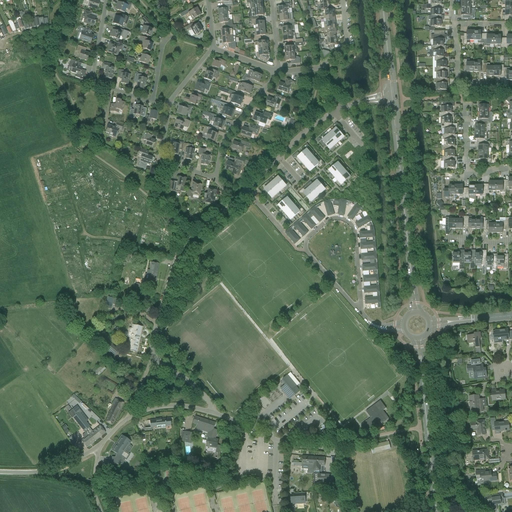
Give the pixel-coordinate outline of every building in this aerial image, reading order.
[(97,9),(99,2),(94,0),(84,0),(89,2),(87,6),(97,9)] [(246,0),(247,0),(247,4),(249,3),(250,5),(250,10),(252,10),(263,9),(262,1),(255,2),(255,0),(246,0)] [(284,7),(279,7),(280,14),(287,14),(287,10),(288,10),(288,9),(289,9),(289,7),(291,7),(291,3),(290,0),(283,0),(284,3),(283,3),(284,7)] [(473,5),(473,0),(463,0),(464,2),(461,2),(461,9),(470,9),(470,5),(473,5)] [(511,9),(511,2),(511,0),(501,0),(502,5),(505,5),(505,9),(511,9)] [(129,10),(131,4),(124,1),(122,4),(118,2),(115,10),(125,13),(126,9),(129,10)] [(158,5),(156,8),(158,11),(161,14),(164,11),(161,8),(158,5)] [(219,17),(227,16),(227,12),(228,12),(228,11),(230,10),(229,5),(225,5),(222,5),(223,9),(218,10),(219,16),(219,17)] [(426,5),(426,9),(431,9),(431,16),(441,16),(441,8),(443,8),(443,5),(441,5),(431,5),(426,5)] [(186,10),(179,14),(181,18),(185,16),(186,19),(190,16),(192,20),(196,17),(200,15),(196,8),(192,11),(190,12),(188,9),(186,10)] [(251,18),(251,20),(257,19),(257,16),(263,15),(263,14),(265,14),(264,10),(263,10),(263,9),(252,10),(252,13),(250,13),(250,14),(249,14),(248,15),(249,16),(249,17),(251,18)] [(473,19),(473,14),(473,13),(470,13),(470,9),(461,9),(461,16),(464,16),(464,19),(468,19),(471,19),(473,19)] [(511,16),(511,9),(505,9),(505,13),(502,13),(502,19),(511,19),(511,16)] [(93,27),(96,19),(90,17),(91,13),(84,11),(81,18),(84,19),(83,23),(93,27)] [(287,14),(280,14),(280,22),(285,21),(286,24),(287,24),(294,23),(294,20),(290,20),(289,14),(290,13),(287,14)] [(115,16),(112,24),(117,25),(122,27),(124,22),(127,23),(129,18),(124,16),(122,15),(121,15),(119,14),(118,17),(115,16)] [(228,19),(227,16),(219,17),(220,24),(226,23),(226,26),(233,26),(232,20),(230,20),(230,19),(228,19)] [(441,16),(431,16),(429,16),(429,20),(431,20),(430,27),(441,27),(441,19),(443,19),(443,16),(441,16)] [(148,26),(150,23),(144,17),(141,20),(145,23),(141,33),(150,36),(152,30),(146,28),(147,26),(148,26)] [(258,22),(257,19),(251,20),(251,25),(254,25),(254,26),(256,26),(256,29),(265,28),(264,21),(258,22)] [(16,31),(14,25),(11,20),(8,22),(10,27),(12,32),(16,31)] [(192,23),(185,27),(187,32),(191,30),(195,36),(199,34),(199,33),(202,31),(198,24),(194,26),(192,23)] [(286,27),(282,27),(283,34),(295,33),(294,30),(294,23),(287,24),(286,24),(286,27)] [(222,35),(222,37),(231,36),(231,33),(232,33),(232,32),(235,31),(234,29),(236,29),(236,25),(233,26),(226,26),(228,26),(228,30),(221,30),(221,35),(222,35)] [(78,26),(77,30),(79,31),(78,33),(81,34),(79,39),(85,42),(90,43),(93,36),(90,35),(89,34),(90,33),(91,33),(91,31),(89,30),(85,29),(80,27),(78,26)] [(253,40),(254,40),(259,39),(259,36),(265,35),(265,28),(256,29),(255,29),(256,33),(254,33),(255,34),(252,35),(253,40)] [(113,30),(110,37),(114,38),(114,39),(118,41),(118,40),(119,36),(121,36),(125,36),(126,34),(127,35),(130,35),(130,33),(128,32),(123,31),(118,29),(120,30),(119,32),(113,30)] [(431,35),(431,40),(433,40),(433,46),(443,46),(443,40),(443,38),(446,38),(446,35),(444,35),(444,31),(434,31),(434,35),(431,35)] [(474,41),(474,31),(467,31),(467,34),(463,34),(463,43),(470,43),(470,41),(474,41)] [(474,31),(474,41),(478,41),(478,43),(484,43),(484,34),(481,34),(481,31),(474,31)] [(295,33),(283,34),(284,41),(289,41),(295,40),(295,33)] [(494,45),(494,35),(487,35),(487,34),(484,34),(484,43),(484,44),(484,46),(487,46),(487,45),(494,45)] [(504,48),(504,38),(501,38),(501,35),(494,35),(494,45),(498,45),(498,48),(504,48)] [(149,39),(144,38),(140,36),(138,43),(142,44),(141,48),(150,51),(152,44),(146,42),(147,39),(149,39)] [(231,36),(222,37),(223,44),(228,44),(229,48),(235,50),(236,48),(235,43),(236,42),(236,36),(235,36),(233,36),(231,36)] [(325,40),(325,42),(325,45),(326,46),(328,45),(328,48),(334,48),(334,45),(337,45),(336,39),(325,40)] [(268,48),(268,41),(255,43),(255,46),(258,46),(258,49),(268,48)] [(110,44),(107,51),(112,53),(117,55),(118,50),(121,51),(123,47),(126,48),(127,47),(123,45),(120,44),(116,43),(117,43),(116,46),(110,44)] [(297,53),(297,50),(297,49),(296,47),(303,46),(303,43),(297,43),(295,43),(291,44),(292,47),(285,47),(285,54),(294,53),(298,53),(297,53)] [(86,49),(81,47),(78,46),(75,52),(78,53),(77,55),(79,56),(78,58),(87,61),(89,54),(83,52),(84,48),(86,49)] [(446,49),(446,46),(443,46),(433,46),(431,46),(431,51),(433,51),(433,57),(434,57),(443,57),(443,49),(446,49)] [(266,61),(267,58),(267,55),(269,55),(268,48),(258,49),(259,53),(257,53),(257,58),(266,61)] [(294,53),(285,54),(286,61),(291,61),(293,60),(293,64),(300,64),(300,60),(300,58),(297,57),(294,57),(294,53)] [(147,65),(150,58),(142,55),(140,59),(138,58),(136,61),(147,65)] [(449,57),(443,57),(434,57),(434,62),(436,62),(436,68),(447,68),(447,60),(449,60),(449,57)] [(226,62),(219,59),(218,62),(214,61),(213,64),(212,67),(220,69),(221,66),(225,66),(226,62)] [(70,60),(68,66),(72,68),(70,72),(76,74),(75,77),(78,78),(83,80),(86,71),(82,70),(82,68),(80,67),(81,64),(77,62),(70,60)] [(473,72),(473,63),(469,63),(469,60),(463,60),(463,69),(466,69),(466,72),(473,72)] [(473,63),(473,72),(480,72),(480,73),(483,73),(483,64),(483,61),(480,61),(477,61),(477,63),(473,63)] [(111,79),(112,74),(113,68),(110,68),(111,64),(102,63),(101,68),(105,69),(104,78),(111,79)] [(493,76),(493,67),(489,67),(489,64),(483,64),(483,73),(486,73),(486,76),(493,76)] [(232,70),(230,76),(235,78),(236,75),(237,71),(239,66),(235,65),(234,70),(233,71),(232,70)] [(503,78),(503,68),(503,65),(500,65),(500,67),(493,67),(493,76),(500,76),(500,78),(503,78)] [(449,71),(449,68),(447,68),(436,68),(434,68),(434,73),(436,73),(436,79),(446,79),(447,71),(449,71)] [(511,80),(511,71),(509,71),(509,68),(503,68),(503,78),(506,78),(506,80),(511,80)] [(206,71),(204,79),(208,80),(212,81),(213,78),(217,79),(219,72),(216,71),(212,70),(211,69),(210,73),(206,71)] [(128,85),(129,80),(129,75),(123,74),(124,71),(118,70),(117,78),(120,78),(120,79),(121,79),(120,83),(128,85)] [(259,83),(262,75),(253,72),(253,71),(249,70),(247,76),(246,77),(244,76),(241,80),(253,84),(254,81),(259,83)] [(137,74),(135,74),(134,78),(133,83),(137,83),(137,84),(136,88),(144,89),(146,79),(142,78),(142,77),(141,76),(140,75),(137,74)] [(290,86),(292,81),(286,79),(284,84),(280,82),(277,90),(288,94),(290,86)] [(446,79),(436,79),(434,79),(434,84),(436,84),(436,90),(446,90),(446,82),(449,82),(449,79),(446,79)] [(197,83),(195,90),(199,92),(203,93),(205,89),(208,90),(210,84),(208,83),(203,81),(201,84),(197,83)] [(242,84),(240,84),(237,90),(250,94),(252,87),(243,84),(242,84)] [(229,90),(228,94),(230,95),(229,98),(232,99),(231,102),(236,104),(240,106),(243,98),(238,97),(234,95),(235,92),(229,90)] [(185,98),(184,101),(189,103),(195,105),(197,100),(200,102),(201,101),(202,96),(197,94),(192,93),(191,96),(190,96),(190,98),(191,98),(190,99),(185,98)] [(268,97),(265,105),(270,106),(275,108),(278,109),(279,105),(282,97),(280,96),(276,95),(274,99),(268,97)] [(122,111),(124,102),(120,102),(121,100),(116,99),(115,105),(111,104),(110,112),(118,113),(119,110),(122,111)] [(211,99),(210,103),(218,106),(217,108),(220,109),(223,110),(222,114),(221,117),(225,119),(226,116),(231,118),(234,110),(229,109),(225,108),(226,105),(220,102),(216,101),(211,99)] [(454,107),(454,102),(439,102),(439,106),(441,106),(441,113),(451,113),(451,107),(453,107),(454,107)] [(490,109),(490,105),(490,102),(478,102),(478,106),(479,106),(479,112),(488,112),(488,109),(490,109)] [(179,106),(177,113),(181,115),(186,117),(187,114),(190,115),(192,107),(190,106),(185,105),(184,108),(179,106)] [(129,114),(129,117),(134,119),(135,115),(141,116),(140,117),(144,117),(146,109),(142,108),(142,107),(135,106),(134,110),(130,109),(129,114)] [(270,121),(273,113),(264,110),(263,115),(255,112),(253,120),(265,124),(267,120),(270,121)] [(145,122),(144,125),(149,126),(149,122),(151,123),(152,123),(152,119),(156,120),(157,115),(157,112),(150,111),(149,116),(146,115),(145,121),(145,122)] [(203,111),(202,115),(209,117),(208,120),(211,121),(215,122),(213,126),(214,126),(213,129),(217,131),(218,128),(222,129),(224,122),(220,120),(214,118),(215,115),(211,114),(203,111)] [(491,122),(492,112),(488,112),(479,112),(479,119),(477,119),(477,122),(487,122),(491,122)] [(454,116),(454,113),(451,113),(441,113),(439,113),(439,117),(441,117),(441,124),(451,124),(451,116),(454,116)] [(188,128),(190,121),(182,119),(181,122),(177,120),(174,127),(182,130),(184,127),(188,128)] [(122,131),(124,125),(116,122),(115,127),(108,124),(105,132),(109,134),(109,136),(116,138),(119,130),(122,131)] [(487,128),(487,122),(477,122),(477,125),(475,125),(475,132),(487,132),(487,128)] [(457,124),(451,124),(441,124),(441,128),(444,128),(444,135),(455,135),(455,127),(457,127),(457,124)] [(257,136),(259,128),(250,125),(248,129),(243,127),(241,135),(251,138),(252,134),(257,136)] [(203,134),(202,137),(206,138),(205,141),(210,143),(211,140),(215,141),(217,134),(211,132),(212,129),(213,130),(213,129),(209,128),(206,127),(203,134)] [(329,135),(333,139),(340,133),(336,129),(329,135)] [(487,142),(487,137),(487,132),(475,132),(474,139),(477,139),(477,142),(487,142)] [(153,148),(155,141),(150,139),(152,135),(144,133),(142,139),(145,141),(144,145),(153,148)] [(333,139),(336,143),(344,137),(340,133),(333,139)] [(326,145),(333,139),(329,135),(322,141),(326,145)] [(455,135),(444,135),(442,135),(442,139),(444,139),(444,146),(454,146),(454,138),(457,138),(457,135),(455,135)] [(329,149),(336,143),(333,139),(326,145),(329,149)] [(234,141),(231,148),(237,150),(236,152),(241,154),(242,154),(244,147),(250,149),(252,144),(246,142),(242,140),(243,141),(242,144),(234,141)] [(171,143),(169,153),(170,154),(170,155),(174,155),(174,154),(177,155),(178,150),(181,151),(183,144),(183,142),(179,141),(176,141),(175,144),(171,143)] [(491,152),(491,149),(490,149),(490,142),(487,142),(477,142),(477,146),(479,146),(478,152),(488,152),(491,152)] [(192,160),(193,155),(194,150),(192,150),(193,145),(183,144),(181,151),(185,151),(184,155),(186,155),(185,159),(192,160)] [(454,146),(444,146),(442,146),(442,150),(444,150),(444,157),(454,157),(454,149),(457,149),(457,146),(454,146)] [(208,166),(210,155),(204,154),(205,149),(200,148),(198,155),(202,156),(200,164),(208,166)] [(152,161),(153,158),(152,158),(152,157),(147,156),(149,152),(140,149),(138,156),(141,157),(139,162),(141,163),(140,167),(145,168),(146,164),(149,166),(151,161),(152,161)] [(302,153),(308,161),(312,157),(306,150),(302,153)] [(491,163),(491,158),(491,156),(488,156),(488,152),(478,152),(478,159),(481,159),(481,163),(491,163)] [(298,157),(304,164),(308,161),(302,153),(298,157)] [(225,167),(225,168),(225,169),(232,172),(231,173),(232,174),(238,176),(240,170),(242,164),(244,165),(247,166),(255,169),(256,169),(256,168),(257,167),(257,165),(254,164),(248,162),(248,161),(246,160),(236,157),(234,162),(235,162),(235,164),(228,161),(226,165),(226,166),(225,165),(225,167)] [(314,168),(319,164),(312,157),(308,161),(314,168)] [(454,157),(444,157),(442,157),(442,161),(444,161),(444,168),(454,168),(454,160),(457,160),(457,157),(454,157)] [(310,171),(314,168),(308,161),(304,164),(310,171)] [(333,167),(339,174),(344,170),(337,163),(333,167)] [(329,170),(335,177),(339,174),(333,167),(329,170)] [(346,181),(350,177),(344,170),(339,174),(346,181)] [(342,185),(346,181),(339,174),(335,177),(342,185)] [(184,187),(185,178),(178,177),(177,182),(170,180),(168,190),(180,192),(185,192),(186,187),(184,187)] [(271,184),(275,188),(282,181),(279,177),(271,184)] [(505,190),(505,181),(502,180),(502,182),(495,182),(495,191),(499,191),(499,193),(505,193),(505,190)] [(286,186),(282,181),(275,188),(279,192),(286,186)] [(310,187),(314,191),(321,185),(318,181),(310,187)] [(199,196),(200,190),(201,185),(196,184),(197,183),(192,182),(191,191),(188,190),(186,198),(192,199),(192,195),(199,196)] [(495,191),(495,182),(489,182),(488,184),(485,184),(485,194),(491,194),(491,191),(495,191)] [(264,190),(268,194),(275,188),(271,184),(264,190)] [(485,194),(485,184),(482,184),(482,186),(475,186),(475,195),(479,195),(479,197),(485,197),(485,194)] [(318,196),(325,189),(321,185),(314,191),(318,196)] [(444,188),(444,198),(445,198),(451,198),(451,195),(455,195),(455,185),(449,185),(448,188),(445,188),(444,188)] [(465,198),(465,188),(462,188),(462,185),(455,185),(455,195),(459,195),(459,198),(465,198)] [(468,198),(475,200),(475,195),(475,186),(468,186),(468,188),(465,188),(465,198),(469,198),(468,198)] [(303,194),(307,198),(314,191),(310,187),(303,194)] [(271,198),(279,192),(275,188),(268,194),(271,198)] [(203,198),(202,202),(204,202),(209,203),(210,201),(214,202),(216,190),(208,189),(207,194),(204,193),(203,198)] [(310,202),(318,196),(314,191),(307,198),(310,202)] [(283,202),(289,209),(293,205),(287,198),(283,202)] [(324,202),(328,216),(334,215),(330,203),(333,202),(335,202),(335,200),(334,200),(332,200),(328,201),(327,201),(326,201),(324,202)] [(339,207),(337,214),(344,215),(346,203),(350,204),(351,202),(350,202),(347,201),(345,201),(342,200),(340,200),(339,207)] [(283,202),(279,205),(285,212),(289,209),(283,202)] [(315,207),(310,211),(320,222),(324,218),(316,209),(320,207),(319,204),(317,206),(315,207)] [(295,216),(299,212),(293,205),(289,209),(295,216)] [(352,210),(347,217),(352,220),(359,210),(363,213),(365,212),(362,210),(360,208),(358,206),(357,205),(356,205),(352,210)] [(291,220),(295,216),(289,209),(285,212),(291,220)] [(310,211),(302,218),(303,220),(311,230),(316,225),(310,218),(313,215),(310,211)] [(368,216),(355,223),(358,229),(369,222),(371,226),(373,226),(372,225),(372,223),(371,222),(370,220),(370,219),(369,218),(369,217),(368,216)] [(465,226),(465,216),(459,216),(459,220),(455,220),(455,229),(462,229),(462,226),(465,226)] [(475,229),(475,220),(472,220),(472,216),(465,216),(465,226),(468,226),(468,229),(475,229)] [(300,223),(303,220),(302,218),(293,226),(295,227),(303,237),(308,233),(300,223)] [(449,220),(449,218),(445,218),(445,219),(442,219),(442,226),(445,226),(445,230),(449,230),(449,229),(455,229),(455,220),(449,220)] [(485,230),(485,221),(485,218),(482,218),(482,220),(475,220),(475,229),(482,229),(482,230),(485,230)] [(495,233),(495,224),(492,224),(492,221),(485,221),(485,230),(488,230),(488,233),(495,233)] [(505,230),(505,221),(500,221),(500,224),(495,224),(495,233),(502,233),(502,230),(505,230)] [(291,231),(295,227),(293,226),(285,233),(295,244),(299,240),(291,231)] [(372,237),(373,242),(375,242),(374,231),(359,232),(360,238),(372,237)] [(373,248),(374,253),(376,253),(375,242),(373,242),(360,243),(361,249),(373,248)] [(453,263),(453,266),(459,266),(459,270),(464,270),(464,263),(464,253),(464,250),(461,250),(461,253),(453,253),(453,258),(453,263)] [(464,253),(464,263),(470,263),(470,269),(475,269),(475,264),(475,253),(475,251),(472,251),(472,253),(464,253)] [(486,257),(486,251),(483,251),(483,253),(475,253),(475,264),(481,264),(481,265),(486,265),(486,257)] [(374,259),(374,264),(377,264),(376,253),(374,253),(361,254),(362,260),(374,259)] [(486,265),(486,267),(493,267),(493,269),(497,269),(497,267),(497,257),(497,254),(494,254),(494,257),(486,257),(486,265)] [(508,269),(508,254),(505,254),(505,257),(497,257),(497,267),(503,267),(503,269),(508,269)] [(154,289),(158,264),(150,262),(146,288),(154,289)] [(375,270),(375,275),(378,275),(377,264),(374,264),(362,265),(363,271),(375,270)] [(376,281),(376,286),(379,286),(378,275),(375,275),(363,276),(363,282),(376,281)] [(377,292),(377,297),(379,297),(379,286),(376,286),(364,287),(364,293),(377,292)] [(108,297),(105,308),(111,309),(112,305),(118,306),(120,300),(113,299),(108,297)] [(378,308),(380,308),(379,297),(377,297),(365,298),(365,304),(378,303),(378,308)] [(136,352),(141,327),(133,325),(132,329),(130,328),(129,333),(131,334),(128,351),(136,352)] [(509,340),(509,338),(508,329),(495,331),(495,334),(493,334),(489,335),(490,341),(494,341),(494,343),(503,342),(502,339),(505,339),(505,340),(509,340)] [(479,339),(481,339),(480,332),(473,333),(474,335),(466,335),(467,344),(475,343),(475,348),(480,347),(479,339)] [(114,357),(119,351),(100,334),(94,339),(94,340),(114,357)] [(468,366),(466,367),(467,372),(469,372),(473,372),(474,379),(487,378),(486,370),(485,368),(483,369),(483,365),(480,365),(479,360),(471,361),(471,366),(468,366)] [(98,375),(106,368),(102,364),(94,371),(98,375)] [(282,387),(280,389),(284,393),(289,400),(291,398),(294,396),(298,393),(300,391),(298,389),(296,387),(296,386),(294,384),(295,384),(294,384),(292,382),(293,382),(292,381),(292,382),(290,380),(291,379),(290,379),(287,376),(288,375),(287,375),(282,379),(283,380),(281,381),(285,385),(282,387)] [(488,405),(493,405),(492,401),(505,400),(505,395),(504,390),(491,391),(491,396),(488,397),(488,405)] [(479,400),(478,395),(469,396),(471,411),(483,410),(482,399),(479,400)] [(112,425),(123,403),(115,398),(112,404),(113,405),(105,422),(112,425)] [(383,411),(386,409),(381,401),(366,411),(370,418),(361,425),(366,432),(373,426),(375,429),(379,426),(389,419),(383,411)] [(80,411),(75,415),(86,429),(88,427),(89,426),(86,422),(88,420),(80,411)] [(75,415),(73,417),(84,431),(85,433),(82,436),(84,438),(81,441),(83,444),(86,448),(95,441),(89,434),(86,430),(86,429),(75,415)] [(219,453),(220,445),(218,445),(219,440),(215,439),(218,431),(214,429),(216,423),(195,416),(193,423),(198,425),(196,429),(209,433),(208,438),(205,451),(219,453)] [(159,419),(159,418),(161,418),(155,418),(155,419),(156,419),(156,420),(147,421),(149,421),(150,424),(150,428),(156,427),(156,429),(165,428),(165,426),(171,426),(170,424),(170,419),(172,418),(159,419)] [(508,422),(509,421),(506,418),(501,423),(495,423),(495,418),(490,418),(491,431),(495,430),(495,434),(499,433),(499,431),(509,430),(508,422)] [(485,435),(484,420),(476,421),(476,423),(470,423),(471,430),(477,429),(477,436),(485,435)] [(92,432),(89,434),(95,441),(105,433),(102,429),(100,426),(92,432)] [(182,431),(180,441),(183,442),(191,443),(192,440),(189,440),(191,433),(185,432),(182,431)] [(111,457),(110,464),(120,464),(123,465),(123,462),(123,460),(122,459),(123,457),(124,458),(126,459),(129,455),(127,454),(128,454),(133,447),(129,444),(130,442),(122,436),(116,444),(117,444),(115,446),(112,450),(117,454),(116,457),(115,457),(111,457)] [(374,446),(371,446),(373,453),(375,452),(390,449),(388,442),(374,446)] [(473,461),(489,459),(488,450),(472,451),(473,461)] [(303,456),(302,463),(294,463),(294,466),(303,467),(303,469),(313,469),(313,470),(314,457),(303,456)] [(314,457),(313,470),(319,471),(319,465),(324,466),(325,458),(314,457)] [(475,471),(476,479),(480,479),(481,482),(497,481),(496,474),(491,474),(491,471),(487,472),(487,470),(475,471)] [(313,474),(313,482),(314,482),(314,487),(315,487),(318,487),(318,489),(322,489),(329,489),(329,483),(333,483),(333,475),(319,474),(313,474)] [(305,494),(291,495),(291,502),(296,502),(296,503),(301,503),(301,502),(301,501),(302,501),(305,501),(305,494)] [(491,496),(486,497),(487,503),(492,502),(493,511),(497,510),(496,505),(501,504),(503,504),(503,498),(502,494),(491,496)]
